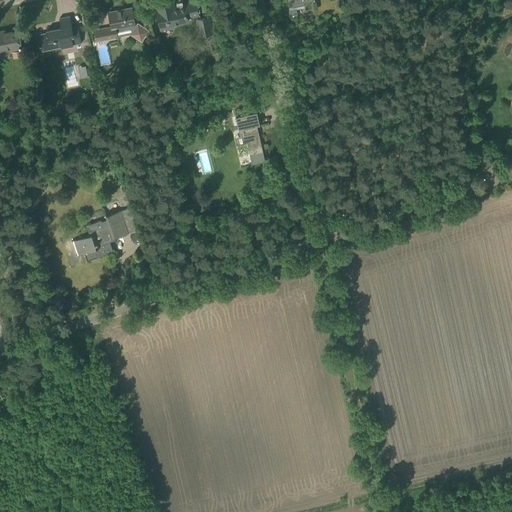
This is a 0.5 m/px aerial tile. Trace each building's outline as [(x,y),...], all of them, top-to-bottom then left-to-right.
[(187,17),(198,15),(195,3),(184,5),(184,8),(174,10),(172,0),(168,0),(157,2),(158,11),(157,11),(160,27),(188,22),(187,17)] [(135,24),(132,8),(108,12),(111,27),(103,29),(105,39),(117,37),(116,31),(130,28),(134,30),(132,34),(142,40),(148,29),(138,23),(137,25),(135,24)] [(78,26),(72,27),(70,16),(59,18),(61,27),(46,30),(46,32),(38,34),(42,51),(81,43),(78,26)] [(214,33),(209,16),(196,20),(200,36),(214,33)] [(0,52),(21,49),(17,28),(0,31),(0,52)] [(85,66),(78,67),(80,78),(88,76),(85,66)] [(92,89),(89,97),(97,100),(100,92),(92,89)] [(247,143),(249,155),(263,151),(257,126),(260,125),(257,112),(235,117),(239,130),(243,129),(244,135),(241,136),(243,144),(247,143)] [(139,229),(131,207),(106,215),(106,218),(86,225),(89,235),(71,241),(76,255),(84,252),(87,261),(113,252),(109,238),(113,237),(113,238),(139,229)]
